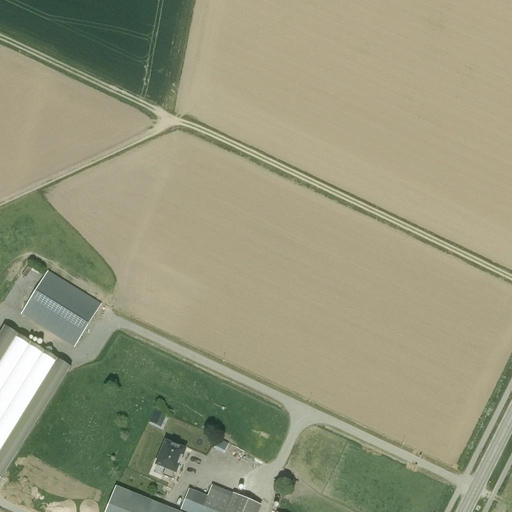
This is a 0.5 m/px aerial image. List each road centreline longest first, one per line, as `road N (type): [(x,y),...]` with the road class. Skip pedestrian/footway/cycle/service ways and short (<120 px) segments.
road 1 (track): [(511,278),(0,36)]
road 2 (track): [(173,118),(0,203)]
